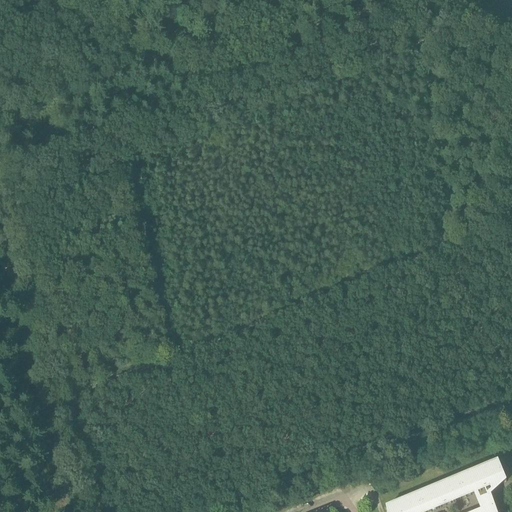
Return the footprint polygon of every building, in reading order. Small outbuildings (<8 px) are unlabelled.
[(484,491),(506,481),(498,461),(475,470),(484,491)] [(453,479),(461,500),(484,491),(475,470),(453,479)] [(439,509),(461,500),(453,479),(431,488),(439,509)] [(431,488),(408,498),(414,511),(431,511),(439,509),(431,488)] [(495,511),(489,496),(478,501),(482,509),(475,511),(495,511)] [(414,511),(408,498),(387,506),(389,511),(414,511)]
